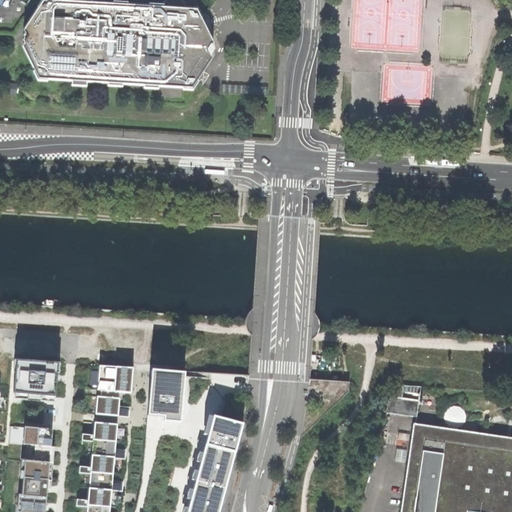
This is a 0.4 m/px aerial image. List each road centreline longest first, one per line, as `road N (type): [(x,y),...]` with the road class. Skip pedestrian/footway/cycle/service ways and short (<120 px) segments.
road 1 (tertiary): [(293,162),(285,368),(249,511)]
road 2 (secondary): [(0,146),(293,162)]
road 3 (secondary): [(293,162),(511,181)]
road 4 (tertiary): [(304,0),(293,162)]
road 5 (residential): [(58,511),(66,410),(43,408)]
